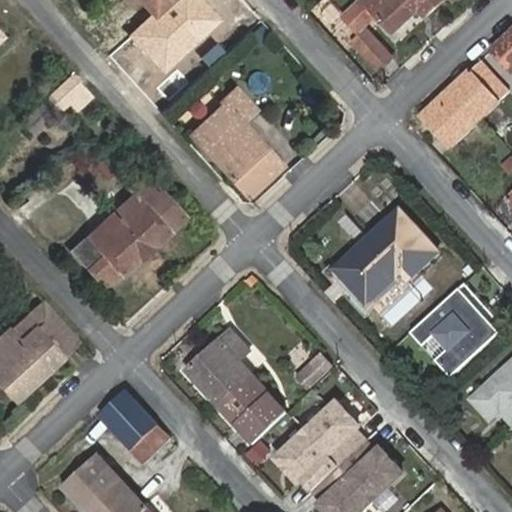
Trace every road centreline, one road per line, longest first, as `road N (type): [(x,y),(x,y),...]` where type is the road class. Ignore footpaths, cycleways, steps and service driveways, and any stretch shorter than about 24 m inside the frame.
road 1 (residential): [(496,511),(251,241)]
road 2 (residential): [(251,241),(35,0)]
road 3 (residential): [(126,355),(271,511)]
road 4 (residential): [(378,122),(511,267)]
road 5 (residential): [(0,219),(126,355)]
road 6 (residential): [(378,122),(503,0)]
road 7 (residential): [(251,241),(378,122)]
road 8 (residential): [(0,470),(126,355)]
road 9 (residential): [(126,355),(251,241)]
road 10 (residential): [(266,0),(378,122)]
